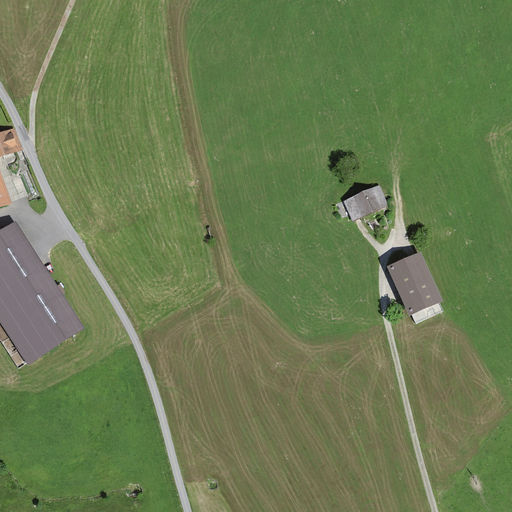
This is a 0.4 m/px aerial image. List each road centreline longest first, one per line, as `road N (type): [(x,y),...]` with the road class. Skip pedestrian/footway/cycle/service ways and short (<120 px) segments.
road 1 (unclassified): [(0,89),(59,214),(149,372),(187,511)]
road 2 (track): [(437,511),(383,292),(391,236)]
road 3 (track): [(31,145),(35,92),(74,0)]
